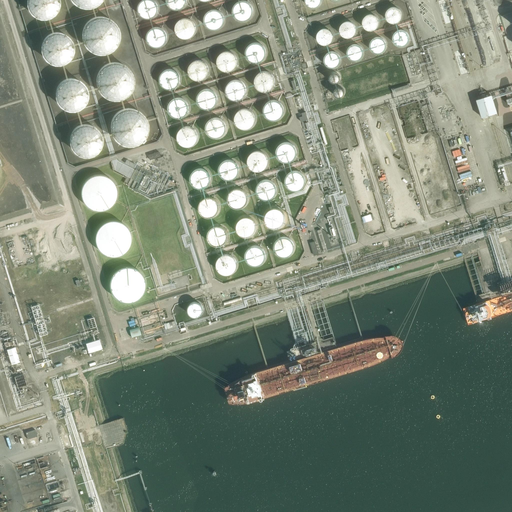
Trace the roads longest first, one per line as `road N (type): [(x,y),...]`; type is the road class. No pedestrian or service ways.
road 1 (unknown): [(352,110),(391,237)]
road 2 (unknown): [(391,98),(431,224)]
